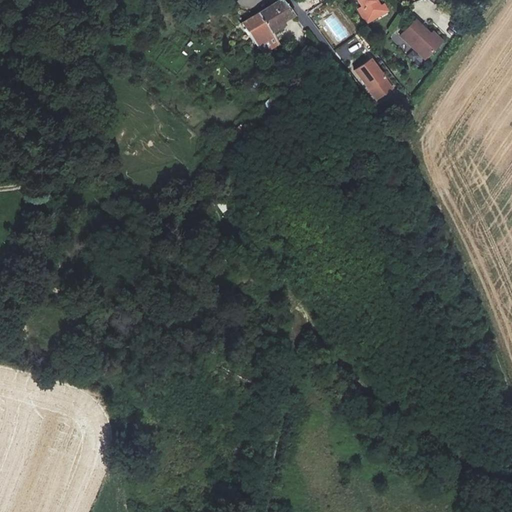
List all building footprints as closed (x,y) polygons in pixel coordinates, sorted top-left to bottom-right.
[(370,22),(379,16),(377,11),(377,7),(383,6),(378,0),(361,0),(364,4),(361,7),(370,22)] [(274,35),(296,17),(285,4),(280,2),(242,29),(269,60),(284,48),(274,35)] [(385,4),(383,6),(377,7),(377,11),(379,16),(388,10),(385,4)] [(445,41),(423,17),(407,32),(429,55),(445,41)] [(373,58),(354,71),(375,103),(394,90),(373,58)]
